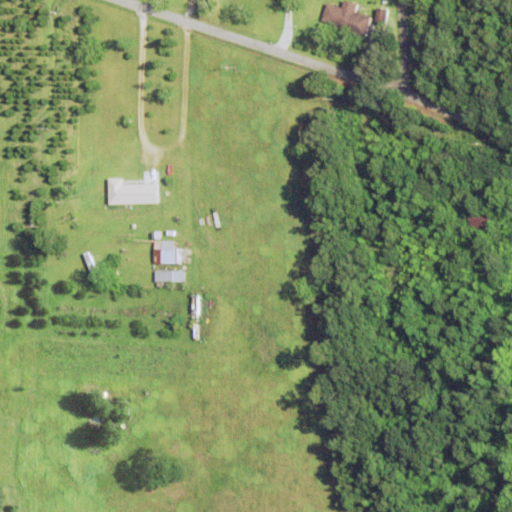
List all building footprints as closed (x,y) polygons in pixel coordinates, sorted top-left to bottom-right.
[(336,25),(323,21),(328,3),(344,8),(345,0),(348,0),(360,4),(357,12),(373,17),(367,36),(336,27),(336,25)] [(376,23),(379,8),(390,10),(387,25),(376,23)] [(159,184),(159,204),(109,204),(109,179),(124,178),(124,185),(159,184)] [(472,211),(493,210),(494,233),(473,234),(472,211)] [(152,232),(161,232),(161,239),(153,240),(152,232)] [(155,249),(156,249),(156,241),(164,241),(176,241),(176,249),(183,249),(183,264),(155,264),(155,249)] [(185,271),(185,282),(183,282),(183,289),(176,289),(176,286),(166,286),(166,282),(156,282),(156,271),(165,271),(176,271),(185,271)]
